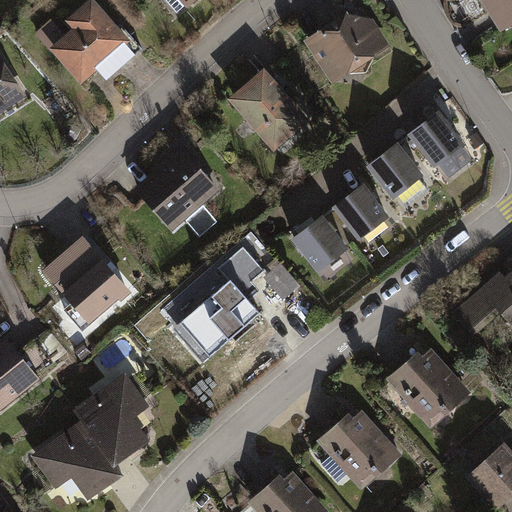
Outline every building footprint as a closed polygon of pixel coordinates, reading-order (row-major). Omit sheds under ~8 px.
[(56,17),(38,32),(56,52),(58,50),(88,84),(103,71),(111,80),(141,54),(133,43),(137,40),(102,0),(96,0),(74,19),(81,27),(71,35),(56,17)] [(511,0),(475,0),(494,30),(511,18),(511,0)] [(360,6),(310,41),(339,82),(389,47),(360,6)] [(0,49),(0,48),(0,115),(31,94),(0,49)] [(316,121),(271,67),(234,97),(280,151),(316,121)] [(431,109),(402,132),(429,166),(458,143),(431,109)] [(390,141),(360,164),(387,198),(417,175),(390,141)] [(175,230),(223,190),(188,148),(140,187),(175,230)] [(356,182),(327,206),(354,240),(383,216),(356,182)] [(316,214),(284,238),(311,272),(342,248),(316,214)] [(134,291),(87,237),(49,269),(96,323),(134,291)] [(246,294),(269,276),(251,253),(228,271),(246,294)] [(266,279),(288,301),(304,286),(281,264),(266,279)] [(511,329),(511,272),(505,278),(500,273),(452,313),(475,340),(502,317),(511,329)] [(260,312),(225,274),(178,317),(203,345),(212,337),(221,347),(260,312)] [(0,407),(34,379),(1,340),(0,341),(0,407)] [(414,355),(386,381),(433,432),(472,395),(431,351),(420,361),(414,355)] [(73,409),(81,422),(31,456),(54,490),(58,487),(67,499),(81,490),(88,501),(123,476),(116,466),(133,454),(150,443),(134,419),(151,407),(127,372),(73,409)] [(347,418),(318,445),(361,492),(403,454),(365,412),(351,424),(347,418)] [(511,452),(505,445),(468,478),(498,511),(511,499),(511,452)] [(254,498),(265,511),(331,511),(294,466),(254,498)]
